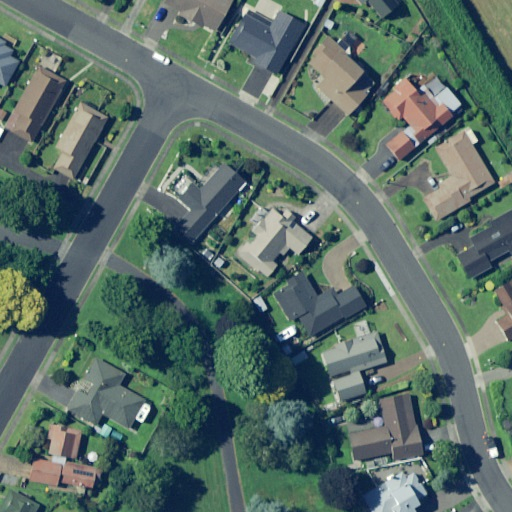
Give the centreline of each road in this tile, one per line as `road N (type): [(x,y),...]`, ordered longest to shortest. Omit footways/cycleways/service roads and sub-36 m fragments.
road 1 (residential): [(180,90),(327,169),(357,198),(444,333),(479,453),(511,508)]
road 2 (residential): [(0,406),(180,90)]
road 3 (residential): [(24,0),(180,90)]
